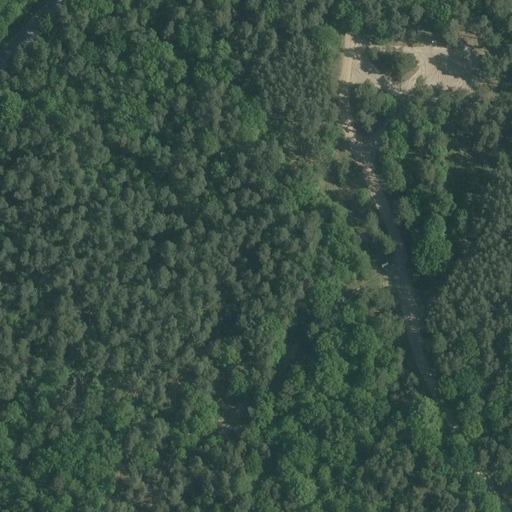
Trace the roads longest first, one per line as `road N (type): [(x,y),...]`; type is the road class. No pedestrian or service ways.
road 1 (track): [(511,139),(453,272),(409,313),(427,378),(504,511)]
road 2 (track): [(360,0),(347,52),(345,122),(392,224),(409,313)]
